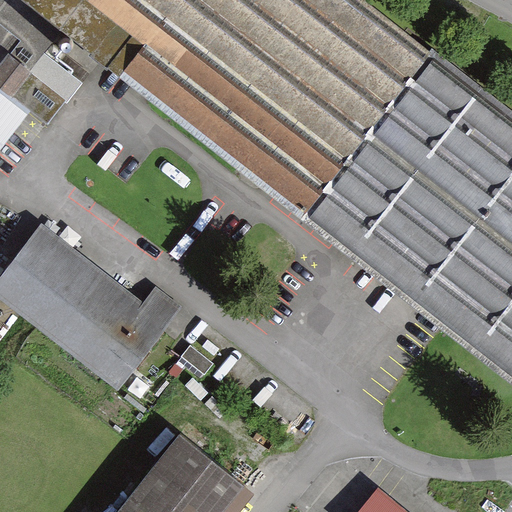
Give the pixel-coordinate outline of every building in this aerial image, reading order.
[(0,0),(0,158),(36,112),(49,122),(100,57),(511,373),(511,121),(354,0),(0,0)] [(0,295),(124,388),(184,308),(158,289),(149,301),(98,263),(109,249),(58,211),(1,287),(0,286),(0,295)] [(209,372),(215,359),(191,347),(184,361),(209,372)] [(246,511),(256,499),(180,439),(122,511),(246,511)] [(410,511),(383,489),(363,511),(410,511)]
